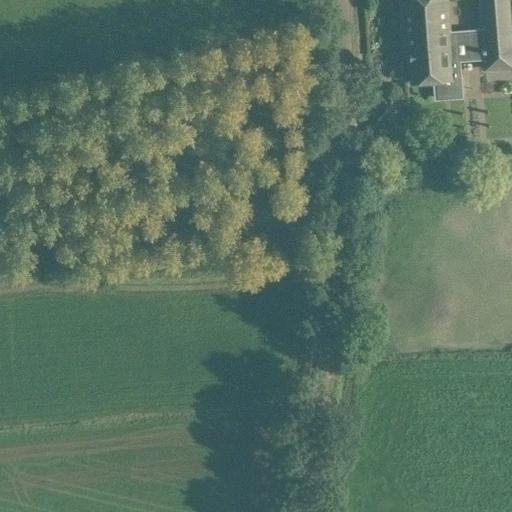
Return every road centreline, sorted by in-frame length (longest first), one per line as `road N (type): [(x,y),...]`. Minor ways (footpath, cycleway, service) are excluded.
road 1 (tertiary): [(300,511),(331,350),(344,140),(338,0)]
road 2 (track): [(335,278),(71,279),(0,289)]
